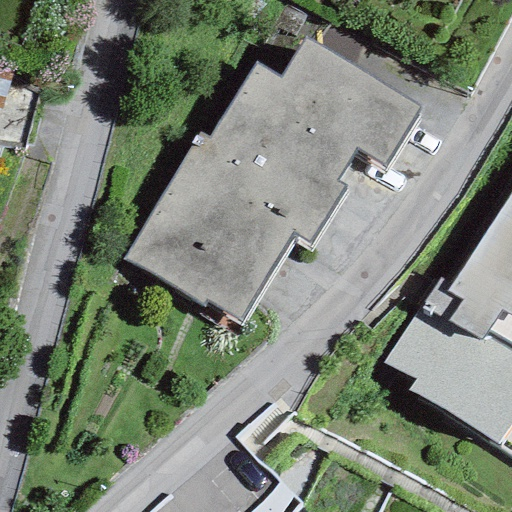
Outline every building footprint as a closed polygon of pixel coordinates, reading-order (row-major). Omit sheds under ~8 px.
[(199,133),(123,260),(205,308),(207,303),(240,325),(294,236),(309,246),(346,188),(336,182),(356,150),(386,167),(420,109),(305,40),(278,79),(257,65),(207,138),(199,133)] [(0,109),(1,110),(11,73),(0,70),(0,109)] [(66,105),(37,97),(21,157),(49,165),(66,105)] [(439,279),(383,365),(414,381),(407,391),(496,445),(511,421),(511,190),(449,286),(439,279)] [(305,511),(240,439),(155,511),(305,511)]
